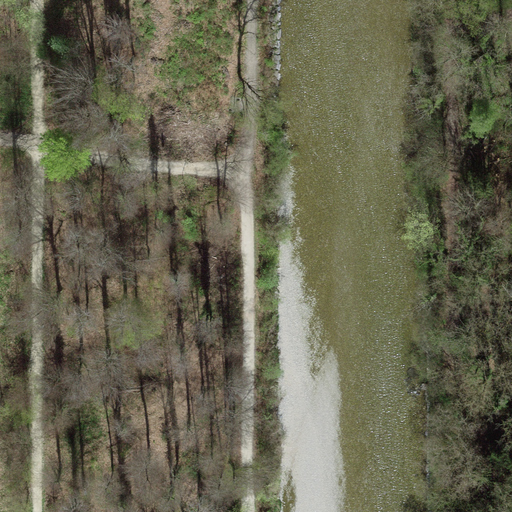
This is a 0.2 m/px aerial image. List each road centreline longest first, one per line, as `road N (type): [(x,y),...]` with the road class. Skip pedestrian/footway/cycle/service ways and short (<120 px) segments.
road 1 (track): [(243,0),(245,511)]
road 2 (track): [(35,511),(36,0)]
road 3 (track): [(0,136),(243,177)]
